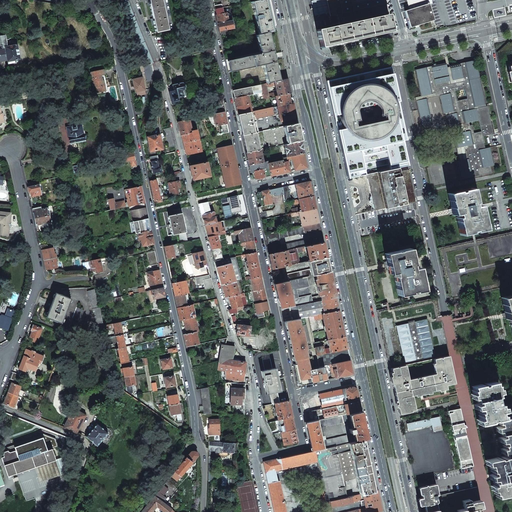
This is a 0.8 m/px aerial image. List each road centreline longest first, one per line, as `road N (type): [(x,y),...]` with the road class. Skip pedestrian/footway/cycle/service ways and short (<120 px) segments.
road 1 (residential): [(415,511),(315,66)]
road 2 (residential): [(92,10),(122,82),(194,441)]
road 3 (residential): [(393,46),(456,358),(511,346)]
road 4 (residential): [(251,368),(224,311),(156,62)]
road 5 (residential): [(9,353),(39,279),(10,148),(0,150)]
road 6 (residential): [(292,393),(247,187)]
road 7 (secondary): [(316,173),(361,377)]
road 8 (residential): [(247,187),(209,0)]
road 9 (residential): [(66,511),(88,445),(0,404)]
road 10 (secondary): [(361,377),(390,511)]
road 11 (residential): [(482,26),(511,157)]
